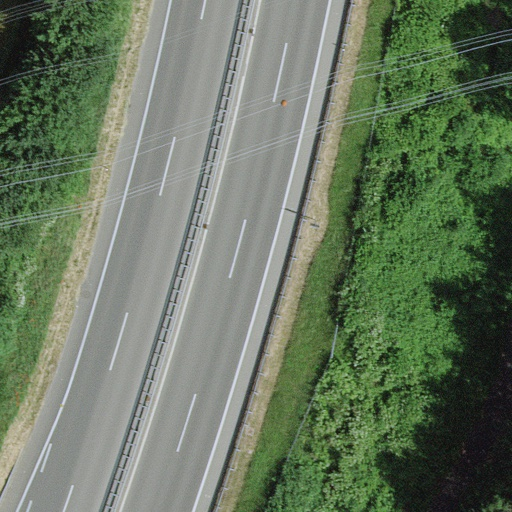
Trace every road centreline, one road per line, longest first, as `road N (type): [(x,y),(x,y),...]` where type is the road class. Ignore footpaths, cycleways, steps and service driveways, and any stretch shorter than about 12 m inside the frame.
road 1 (trunk): [(204,0),(160,192),(64,511)]
road 2 (trunk): [(158,511),(245,224),(296,0)]
road 3 (track): [(429,511),(445,479),(511,133)]
